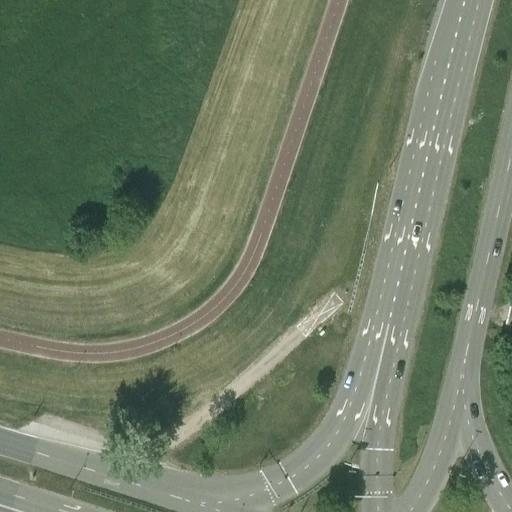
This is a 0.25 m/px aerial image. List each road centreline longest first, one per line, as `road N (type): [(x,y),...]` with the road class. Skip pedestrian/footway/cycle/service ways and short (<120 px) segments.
road 1 (primary): [(472,0),(388,319)]
road 2 (secondary): [(388,319),(333,438),(307,466),(238,498),(192,502)]
road 3 (primary): [(461,375),(511,152)]
road 4 (secondary): [(192,502),(0,441)]
road 5 (primary): [(388,319),(376,511)]
road 6 (secondary): [(406,511),(438,457),(461,375)]
road 7 (primary): [(511,511),(467,422),(461,375)]
